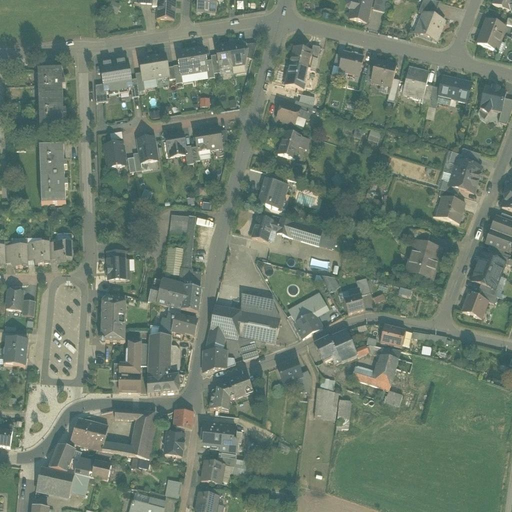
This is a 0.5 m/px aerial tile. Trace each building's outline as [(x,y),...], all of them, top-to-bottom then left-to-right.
[(197,0),(197,14),(216,15),(217,0),(197,0)] [(349,21),(366,25),(371,0),(354,0),(353,3),(351,2),(350,2),(347,4),(347,8),(348,11),(351,12),(349,21)] [(375,0),(372,12),(384,14),(387,0),(375,0)] [(418,14),(433,19),(439,4),(423,0),(418,14)] [(511,14),(511,0),(495,0),(493,6),(511,14)] [(157,21),(174,22),(175,2),(159,1),(157,21)] [(411,33),(435,43),(443,23),(433,19),(418,14),(424,17),(417,35),(411,32),(411,33)] [(477,46),(496,53),(497,53),(500,44),(506,29),(487,22),(477,46)] [(243,44),(229,46),(232,69),(244,67),(246,60),(248,55),(246,46),(243,44)] [(500,44),(497,53),(501,55),(505,46),(500,44)] [(246,60),(252,62),(256,45),(247,47),(246,46),(248,55),(246,60)] [(220,71),(232,69),(229,46),(219,48),(219,52),(216,53),(217,57),(219,71),(220,71)] [(311,60),(317,61),(320,49),(313,48),(312,54),(311,60)] [(204,50),(190,53),(194,75),(207,73),(206,63),(204,50)] [(292,60),(291,68),(308,72),(311,60),(312,54),(294,50),(292,60)] [(182,77),(194,75),(190,53),(177,55),(179,67),(181,77),(182,77)] [(346,75),(360,78),(364,59),(343,54),(342,58),(339,69),(339,72),(346,73),(346,75)] [(333,68),(339,69),(342,58),(336,56),(333,68)] [(165,57),(152,59),(156,81),(169,79),(168,70),(165,57)] [(211,58),(212,62),(206,63),(207,73),(208,81),(215,80),(214,76),(220,75),(220,71),(219,71),(217,57),(211,58)] [(143,83),(156,81),(152,59),(139,61),(141,75),(143,83)] [(127,62),(114,65),(118,92),(131,90),(130,82),(127,62)] [(391,87),(392,87),(393,81),(397,67),(388,65),(387,67),(375,64),(374,69),(371,84),(383,87),(384,85),(391,87)] [(114,65),(101,67),(104,87),(105,94),(106,94),(118,92),(114,65)] [(176,85),(176,86),(183,85),(182,77),(181,77),(179,67),(173,68),(173,69),(168,70),(169,79),(169,82),(174,82),(175,85),(176,85)] [(365,83),(371,84),(374,69),(369,67),(365,83)] [(303,92),(308,72),(291,68),(285,88),(303,92)] [(422,100),(423,100),(426,87),(429,76),(409,71),(402,95),(415,98),(415,95),(423,97),(422,100)] [(38,73),(39,102),(63,102),(63,90),(65,90),(65,84),(62,84),(62,72),(38,73)] [(136,81),(138,94),(145,93),(143,83),(141,75),(135,76),(136,81)] [(438,96),(439,97),(452,99),(458,101),(458,103),(467,105),(472,85),(460,83),(459,84),(455,83),(455,82),(442,79),(440,90),(438,96)] [(136,81),(130,82),(131,90),(132,100),(139,99),(138,94),(136,81)] [(389,96),(396,98),(399,83),(393,81),(392,87),(391,87),(389,96)] [(104,87),(96,88),(96,106),(108,104),(106,94),(105,94),(104,87)] [(421,105),(429,107),(433,89),(426,87),(423,100),(422,100),(421,105)] [(440,90),(433,89),(429,107),(428,109),(435,111),(437,105),(439,97),(438,96),(440,90)] [(506,94),(499,92),(492,90),(485,89),(480,110),(481,110),(480,111),(480,112),(488,117),(491,113),(501,115),(504,101),(506,94)] [(299,104),(313,108),(315,100),(301,97),(299,104)] [(451,101),(452,99),(439,97),(437,105),(450,108),(451,101)] [(200,101),(201,109),(210,108),(209,100),(200,101)] [(498,125),(506,127),(511,111),(511,102),(504,101),(501,115),(498,125)] [(63,113),(63,102),(39,102),(40,132),(64,131),(64,119),(66,118),(66,113),(63,113)] [(300,112),(311,115),(313,109),(296,103),(294,109),(300,111),(300,112)] [(277,122),(294,127),(300,112),(300,111),(294,109),(282,105),(277,122)] [(488,117),(480,112),(478,114),(480,120),(484,123),(488,117)] [(219,130),(207,132),(210,152),(222,150),(221,146),(220,134),(219,130)] [(354,138),(361,140),(363,132),(356,130),(354,138)] [(211,156),(210,152),(207,132),(194,134),(197,149),(198,158),(199,158),(211,156)] [(120,134),(110,136),(111,143),(121,141),(120,134)] [(295,162),(298,150),(301,140),(284,135),(278,156),(295,162)] [(166,138),(169,160),(185,157),(186,157),(185,149),(183,136),(166,138)] [(139,156),(141,166),(158,163),(154,140),(137,143),(139,156)] [(309,142),(301,140),(298,150),(306,152),(309,142)] [(105,148),(108,171),(116,170),(117,170),(117,169),(125,168),(121,146),(105,148)] [(194,166),(193,164),(191,150),(191,148),(185,149),(186,157),(185,157),(187,167),(194,166)] [(41,180),(42,208),(66,207),(65,190),(68,190),(68,185),(65,185),(65,179),(64,171),(67,171),(67,166),(64,166),(64,149),(40,150),(41,180)] [(197,149),(191,150),(193,164),(200,163),(199,158),(198,158),(197,149)] [(463,151),(461,157),(469,160),(478,163),(480,157),(463,151)] [(467,166),(469,160),(461,157),(452,154),(449,164),(456,167),(457,163),(467,166)] [(133,156),(134,160),(136,174),(142,173),(141,166),(139,156),(133,156)] [(130,175),(136,174),(134,160),(127,161),(130,175)] [(456,167),(453,176),(478,183),(480,177),(479,177),(481,170),(467,166),(457,163),(456,167)] [(290,176),(301,179),(304,168),(294,164),(290,176)] [(271,183),(283,186),(284,181),(270,176),(268,183),(271,184),(271,183)] [(476,190),(478,183),(453,176),(450,185),(449,189),(459,192),(473,196),(475,189),(476,190)] [(333,183),(337,189),(344,184),(340,178),(333,183)] [(258,206),(278,212),(281,202),(284,203),(289,188),(283,186),(271,183),(271,184),(270,188),(264,186),(258,206)] [(440,192),(441,192),(454,196),(457,197),(459,192),(449,189),(450,185),(443,183),(440,192)] [(452,202),(454,196),(441,192),(439,199),(442,200),(442,199),(452,202)] [(511,198),(505,196),(504,198),(505,202),(502,209),(511,213),(511,198)] [(439,221),(459,227),(463,214),(462,213),(464,206),(452,202),(442,199),(442,200),(439,208),(443,209),(439,221)] [(511,226),(511,219),(502,216),(499,221),(511,226)] [(170,237),(187,239),(190,219),(172,217),(170,237)] [(183,271),(191,272),(192,256),(196,220),(190,219),(187,239),(186,248),(186,252),(183,271)] [(252,240),(267,244),(268,244),(271,232),(273,224),(273,223),(258,219),(252,240)] [(277,235),(292,240),(297,225),(281,220),(279,225),(273,224),(271,232),(277,234),(276,235),(277,235)] [(496,220),(491,233),(511,241),(511,226),(499,221),(496,220)] [(322,233),(297,225),(292,240),(319,248),(322,234),(322,233)] [(415,244),(415,243),(418,234),(409,231),(406,241),(415,244)] [(418,233),(418,234),(415,243),(427,247),(430,237),(418,233)] [(508,255),(511,244),(511,241),(491,233),(486,246),(489,247),(504,253),(508,255)] [(322,234),(319,248),(334,252),(338,239),(322,234)] [(406,274),(432,282),(442,252),(427,247),(415,243),(415,244),(406,274)] [(60,262),(60,266),(67,266),(66,264),(73,264),(72,244),(56,244),(56,250),(56,262),(60,262)] [(38,262),(38,267),(44,267),(44,265),(51,265),(50,262),(50,250),(50,245),(33,245),(34,251),(34,263),(38,262)] [(16,265),(16,270),(22,269),(22,268),(28,268),(28,263),(28,251),(27,247),(11,248),(11,253),(12,265),(16,265)] [(487,253),(493,255),(502,259),(504,253),(489,247),(487,253)] [(164,279),(180,280),(181,270),(183,271),(186,252),(168,250),(164,279)] [(107,253),(108,262),(125,261),(124,252),(107,253)] [(510,262),(502,259),(493,255),(491,261),(505,266),(505,267),(507,268),(510,262)] [(481,257),(476,270),(500,279),(505,267),(505,266),(491,261),(481,257)] [(125,282),(125,281),(125,273),(125,261),(108,262),(108,283),(125,282)] [(180,280),(179,287),(179,288),(199,292),(201,275),(192,274),(193,272),(191,272),(183,271),(181,270),(180,280)] [(495,292),(500,279),(476,270),(471,283),(481,287),(495,292)] [(321,278),(329,293),(336,288),(332,280),(321,278)] [(154,281),(151,295),(159,297),(163,283),(154,281)] [(358,290),(360,297),(370,295),(366,281),(356,284),(358,290)] [(201,292),(199,292),(179,288),(179,287),(163,283),(159,297),(157,305),(170,309),(182,312),(181,313),(198,315),(201,292)] [(481,294),(495,299),(498,293),(495,292),(481,287),(479,293),(481,294)] [(358,290),(348,292),(350,300),(360,297),(358,290)] [(6,312),(21,313),(23,294),(8,292),(6,312)] [(344,302),(350,300),(348,292),(340,294),(339,297),(340,303),(344,302)] [(488,305),(494,307),(497,300),(495,299),(481,294),(478,301),(488,304),(488,305)] [(159,297),(151,295),(148,303),(157,305),(159,297)] [(242,296),(240,313),(241,314),(280,321),(274,306),(274,303),(242,296)] [(360,297),(350,300),(344,302),(348,317),(364,312),(360,297)] [(462,314),(481,322),(488,305),(488,304),(478,301),(468,297),(462,314)] [(33,318),(36,299),(25,298),(23,317),(33,318)] [(102,304),(101,340),(105,344),(125,345),(126,333),(126,304),(115,304),(112,301),(109,300),(105,300),(103,303),(102,304)] [(321,300),(316,303),(322,315),(327,312),(321,300)] [(316,318),(322,315),(316,303),(309,306),(311,309),(314,315),(316,318)] [(236,337),(239,338),(241,314),(240,313),(215,308),(210,332),(226,335),(236,337)] [(176,317),(180,319),(181,313),(182,312),(170,309),(169,315),(176,317)] [(292,319),(296,325),(314,315),(311,309),(292,319)] [(280,321),(241,314),(239,338),(253,341),(266,344),(276,345),(280,321)] [(169,315),(167,322),(174,324),(176,317),(169,315)] [(316,318),(314,315),(296,325),(295,326),(303,341),(322,331),(316,318)] [(172,332),(195,338),(198,323),(180,319),(176,317),(174,324),(172,332)] [(172,332),(174,324),(167,322),(166,321),(164,331),(150,331),(150,333),(150,338),(172,339),(172,332)] [(401,350),(402,347),(405,333),(384,328),(380,345),(401,350)] [(224,346),(226,335),(210,332),(208,343),(224,346)] [(357,359),(368,355),(366,348),(363,348),(355,352),(346,333),(328,340),(337,358),(332,360),(335,367),(337,367),(357,358),(357,359)] [(412,335),(405,333),(402,347),(409,349),(412,335)] [(412,340),(429,343),(430,337),(413,334),(412,340)] [(256,348),(253,341),(239,338),(236,337),(244,363),(245,363),(259,358),(256,348)] [(444,340),(430,337),(429,343),(443,346),(444,340)] [(148,382),(170,379),(170,372),(171,348),(172,339),(150,338),(149,346),(149,360),(148,369),(148,382)] [(323,363),(325,364),(332,360),(337,358),(328,340),(314,347),(323,363)] [(4,367),(26,369),(28,343),(6,341),(4,367)] [(256,348),(264,350),(266,344),(253,341),(256,348)] [(208,343),(205,353),(222,353),(224,346),(208,343)] [(119,395),(139,395),(140,376),(139,376),(139,368),(140,368),(141,346),(129,345),(128,367),(120,367),(119,395)] [(140,368),(148,369),(149,360),(149,346),(141,346),(140,368)] [(370,347),(366,348),(368,355),(368,356),(380,359),(382,350),(375,348),(370,347)] [(170,372),(178,373),(179,353),(175,348),(171,348),(170,372)] [(400,354),(382,350),(380,359),(374,376),(371,388),(389,394),(395,371),(398,361),(400,354)] [(227,353),(222,353),(205,353),(203,353),(203,375),(226,370),(227,353)] [(395,371),(403,373),(406,363),(398,361),(395,371)] [(277,370),(284,387),(299,381),(302,379),(301,376),(296,363),(277,370)] [(413,365),(406,363),(403,373),(410,375),(413,365)] [(351,381),(371,388),(374,376),(354,370),(351,381)] [(402,398),(410,375),(403,373),(395,371),(389,394),(402,398)] [(298,393),(309,394),(311,380),(308,373),(301,376),(302,379),(299,381),(301,388),(297,390),(298,393)] [(180,390),(178,378),(170,379),(148,382),(147,396),(147,398),(169,395),(179,395),(180,390)] [(210,411),(222,413),(222,409),(229,410),(230,401),(234,399),(235,401),(246,397),(246,395),(252,393),(247,380),(243,381),(242,379),(229,384),(230,387),(226,389),(226,387),(217,391),(216,397),(212,396),(210,411)] [(320,390),(327,392),(329,383),(329,382),(321,380),(320,390)] [(399,409),(402,398),(389,394),(371,388),(351,381),(347,392),(399,409)] [(327,392),(334,394),(336,385),(329,383),(327,392)] [(313,421),(323,422),(327,394),(317,394),(313,421)] [(339,396),(327,394),(323,422),(335,424),(339,396)] [(340,403),(336,433),(346,433),(348,419),(350,404),(340,403)] [(136,423),(131,450),(129,459),(138,460),(148,462),(149,462),(158,415),(115,412),(115,422),(136,423)] [(185,431),(191,432),(191,431),(193,414),(175,413),(173,429),(185,431)] [(376,422),(348,419),(346,433),(336,433),(335,440),(374,445),(376,422)] [(70,445),(102,454),(104,445),(108,429),(79,421),(78,422),(70,445)] [(225,425),(204,423),(201,441),(204,442),(203,448),(210,449),(220,450),(220,453),(236,455),(237,445),(233,445),(234,433),(235,426),(225,425)] [(168,435),(184,437),(185,431),(173,429),(168,428),(168,435)] [(0,448),(10,451),(13,435),(6,434),(0,433),(0,448)] [(234,433),(233,445),(237,445),(241,445),(242,434),(234,433)] [(165,457),(181,459),(182,452),(183,452),(184,444),(183,444),(184,437),(168,435),(165,457)] [(102,454),(129,459),(131,450),(104,445),(102,454)] [(49,471),(74,476),(76,471),(77,467),(77,468),(79,464),(72,461),(75,453),(59,448),(58,450),(49,470),(49,471)] [(224,468),(234,469),(235,461),(232,460),(218,459),(217,466),(224,467),(224,468)] [(76,471),(86,474),(89,464),(79,462),(79,464),(77,468),(77,467),(76,471)] [(201,483),(220,487),(222,475),(223,475),(224,468),(224,467),(217,466),(205,463),(201,483)] [(89,480),(91,481),(95,465),(89,464),(86,474),(76,471),(74,476),(74,477),(89,480)] [(91,481),(108,484),(111,469),(95,465),(91,481)] [(37,491),(70,498),(70,496),(74,478),(41,471),(37,491)] [(70,496),(85,500),(89,480),(74,477),(74,478),(70,496)] [(178,500),(181,486),(168,483),(165,498),(178,500)] [(219,499),(222,500),(223,494),(205,490),(204,496),(219,499)] [(195,511),(215,511),(216,507),(217,507),(219,499),(204,496),(199,495),(195,511)] [(149,508),(162,511),(164,504),(151,501),(149,508)]
